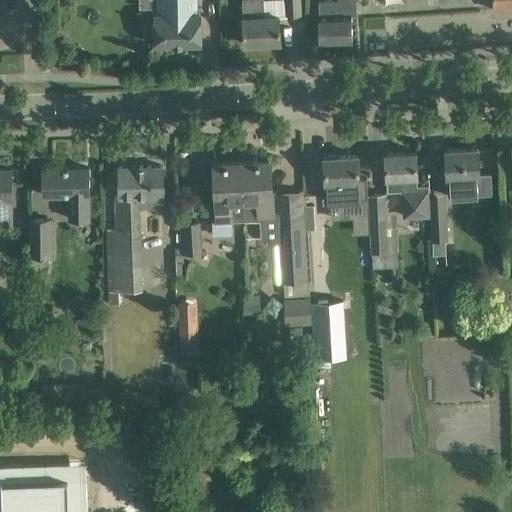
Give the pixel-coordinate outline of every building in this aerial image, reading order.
[(154,14),(155,25),(155,45),(200,44),(200,12),(197,12),(197,0),(157,0),(158,14),(154,14)] [(242,0),(243,7),(243,15),(242,15),(244,44),(280,42),(279,14),(301,13),(299,0),(242,0)] [(318,0),(319,14),(318,14),(319,43),(352,42),(351,15),(356,14),(355,0),(318,0)] [(511,0),(493,0),(494,10),(511,8),(511,0)] [(477,148),(445,149),(447,169),(447,175),(448,196),(492,194),(491,173),(479,173),(478,168),(477,148)] [(385,153),(386,173),(387,178),(387,191),(401,190),(402,219),(430,217),(428,184),(417,185),(417,176),(416,151),(385,153)] [(324,157),(325,177),(326,182),(344,181),(345,197),(359,196),(358,180),(359,180),(357,155),(324,157)] [(269,160),(242,162),(245,220),(260,219),(262,237),(264,240),(267,243),(271,245),(278,244),(277,216),(273,216),(271,192),(271,180),(269,160)] [(245,220),(242,162),(214,163),(215,183),(217,220),(212,221),(212,222),(213,234),(232,234),(231,221),(245,220)] [(116,229),(106,229),(107,249),(143,248),(141,196),(163,196),(163,165),(118,166),(119,196),(115,196),(116,229)] [(42,168),(43,188),(43,195),(67,194),(68,220),(89,219),(89,187),(88,167),(42,168)] [(0,215),(11,215),(11,197),(11,189),(11,169),(0,169),(0,215)] [(369,195),(373,268),(399,266),(397,213),(386,214),(385,194),(369,195)] [(305,205),(305,215),(306,229),(315,229),(313,204),(305,205)] [(305,215),(277,216),(278,244),(281,282),(283,281),(309,280),(307,249),(306,229),(305,215)] [(446,216),(431,216),(432,240),(447,239),(446,216)] [(53,255),(52,219),(31,220),(32,255),(53,255)] [(199,221),(181,222),(183,252),(201,251),(199,221)] [(144,272),(108,274),(108,292),(144,290),(144,272)] [(309,280),(283,281),(284,297),(309,295),(309,280)] [(260,313),(259,294),(242,295),(244,314),(260,313)] [(310,297),(283,298),(285,325),(312,323),(310,297)] [(343,300),(315,301),(318,357),(346,355),(343,300)] [(84,331),(95,323),(88,311),(77,320),(84,331)] [(198,350),(198,318),(181,317),(180,349),(198,350)] [(291,338),(303,337),(303,328),(291,328),(291,338)] [(249,412),(271,411),(269,383),(247,384),(249,412)] [(41,384),(41,396),(54,397),(54,385),(41,384)] [(87,511),(86,460),(0,462),(0,511),(87,511)]
